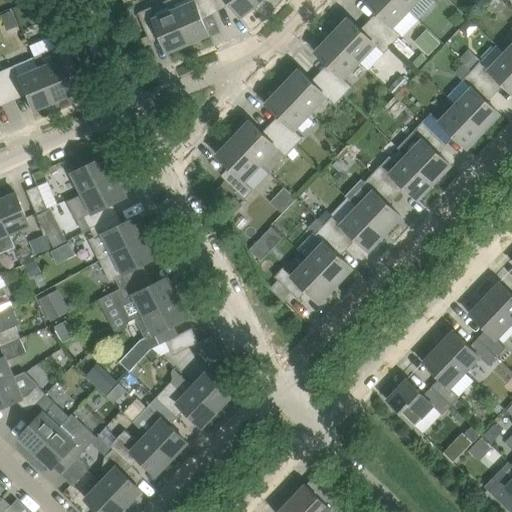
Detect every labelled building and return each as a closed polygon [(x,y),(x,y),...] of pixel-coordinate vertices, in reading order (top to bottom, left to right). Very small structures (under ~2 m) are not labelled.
[(189,43),(170,0),(166,0),(138,12),(148,36),(159,31),(168,52),(189,43)] [(208,0),(170,0),(189,43),(210,34),(201,13),(211,8),(208,0)] [(227,0),(240,17),(258,3),(255,0),(208,0),(211,8),(224,0),(227,0)] [(399,37),(402,35),(393,26),(409,10),(398,0),(365,0),(382,17),(374,25),(393,44),(399,37)] [(398,0),(409,10),(419,19),(435,2),(434,1),(435,0),(398,0)] [(12,11),(0,15),(0,16),(4,26),(16,21),(12,11)] [(349,18),(332,35),(360,61),(369,69),(385,53),(393,44),(374,25),(365,34),(349,18)] [(430,34),(420,45),(429,53),(439,43),(430,34)] [(324,77),(344,95),(353,86),(344,78),(360,61),(332,35),(316,52),(333,68),(324,77)] [(399,37),(393,44),(402,52),(408,46),(399,37)] [(54,48),(58,59),(38,67),(52,100),(73,92),(64,71),(75,67),(65,43),(54,48)] [(464,63),(472,70),(481,60),(469,49),(460,58),(464,63)] [(511,91),(511,58),(505,52),(489,69),(481,60),(472,70),(492,89),(500,80),(511,91)] [(413,62),(419,68),(428,58),(422,53),(413,62)] [(302,69),(312,79),(324,66),(314,56),(302,69)] [(463,79),(472,70),(464,63),(455,72),(463,80),(463,79)] [(52,100),(38,67),(18,76),(13,65),(2,70),(11,93),(22,89),(31,109),(52,100)] [(299,69),(283,86),(311,113),(327,96),(336,104),(344,95),(324,77),(316,85),(299,69)] [(11,93),(2,70),(0,70),(0,97),(0,98),(11,93)] [(483,97),(492,89),(472,70),(463,79),(473,87),(456,104),(484,131),(500,113),(483,97)] [(408,82),(401,75),(389,88),(396,94),(408,82)] [(275,128),(295,147),(303,138),(295,129),(311,113),(283,86),(267,103),(284,119),(275,128)] [(468,148),(484,131),(456,104),(440,121),(431,113),(423,121),(443,140),(451,131),(468,148)] [(250,120),(234,138),(262,164),(278,147),(286,156),(295,147),(275,128),(267,137),(250,120)] [(423,121),(414,130),(398,147),(407,155),(435,182),(451,165),(434,149),(443,140),(423,121)] [(262,164),(234,138),(218,155),(234,171),(226,180),(245,198),(254,189),(270,172),(262,164)] [(435,182),(407,155),(391,172),(382,164),(374,173),(393,191),(402,183),(419,199),(435,182)] [(84,192),(116,176),(114,172),(117,170),(111,158),(108,160),(106,156),(74,172),(84,192)] [(70,159),(62,162),(65,169),(73,166),(70,159)] [(385,200),(393,191),(374,173),(365,182),(374,190),(358,207),(386,233),(402,216),(385,200)] [(84,216),(90,227),(118,213),(113,202),(126,196),(124,192),(127,190),(121,178),(118,180),(116,176),(84,192),(93,211),(84,216)] [(48,208),(38,185),(27,190),(37,213),(48,208)] [(17,193),(0,200),(0,210),(9,232),(30,223),(17,193)] [(231,200),(228,203),(237,211),(243,205),(234,197),(231,200)] [(369,251),(386,233),(358,207),(341,224),(333,215),(324,224),(344,243),(352,234),(369,251)] [(9,232),(0,210),(0,253),(15,247),(9,232)] [(90,239),(100,260),(114,253),(147,236),(145,233),(147,231),(141,219),(138,220),(136,216),(123,223),(118,213),(90,227),(94,236),(90,239)] [(336,252),(344,243),(324,224),(316,233),(324,242),(308,258),(336,285),(353,268),(336,252)] [(272,225),(250,247),(261,258),(283,236),(272,225)] [(45,234),(36,238),(30,241),(35,254),(50,247),(45,234)] [(121,288),(148,274),(143,263),(157,256),(155,252),(157,251),(151,239),(148,240),(147,236),(114,253),(100,260),(111,282),(116,279),(121,288)] [(58,262),(75,253),(69,241),(52,250),(58,262)] [(320,302),(336,285),(308,258),(292,275),(284,267),(275,276),(295,295),(303,286),(320,302)] [(31,277),(42,272),(36,260),(25,265),(31,277)] [(136,318),(145,314),(177,297),(175,293),(178,292),(172,280),(169,281),(167,277),(154,284),(148,274),(121,288),(136,318)] [(511,293),(500,282),(481,302),(494,315),(502,307),(511,316),(511,293)] [(40,297),(51,319),(70,310),(59,288),(40,297)] [(177,297),(145,314),(136,318),(151,349),(167,341),(179,334),(174,324),(187,317),(185,313),(188,312),(182,300),(179,301),(177,297)] [(487,329),(478,338),(497,357),(506,348),(497,339),(511,323),(511,316),(502,307),(494,315),(481,302),(470,313),(487,329)] [(0,346),(21,338),(16,325),(8,328),(0,310),(0,346)] [(67,321),(56,326),(64,341),(74,335),(67,321)] [(179,334),(167,341),(174,355),(200,342),(192,327),(179,334)] [(454,330),(434,350),(448,363),(456,355),(469,368),(480,357),(489,366),(497,357),(478,338),(470,346),(454,330)] [(201,339),(211,361),(224,355),(213,333),(201,339)] [(7,362),(21,356),(27,354),(21,338),(0,346),(0,382),(14,377),(7,362)] [(440,377),(431,387),(451,406),(457,400),(459,397),(450,388),(469,368),(456,355),(448,363),(434,350),(424,362),(440,377)] [(138,364),(130,372),(138,379),(145,371),(138,364)] [(202,425),(218,409),(194,387),(174,368),(172,370),(172,374),(172,376),(173,379),(172,382),(157,397),(178,417),(185,409),(202,425)] [(210,371),(194,387),(218,409),(233,393),(210,371)] [(0,407),(17,400),(29,412),(47,394),(38,385),(26,372),(14,377),(0,382),(0,407)] [(117,381),(109,374),(98,385),(107,393),(117,381)] [(389,398),(387,399),(402,413),(415,425),(423,416),(434,405),(443,414),(451,406),(431,387),(424,395),(407,379),(389,398)] [(21,436),(37,451),(71,416),(47,394),(29,412),(37,419),(21,436)] [(134,422),(148,435),(172,457),(187,441),(170,425),(178,417),(157,397),(134,422)] [(82,427),(71,416),(37,451),(53,467),(69,451),(76,458),(78,456),(79,457),(98,437),(85,425),(82,427)] [(484,436),(491,443),(503,431),(495,424),(484,436)] [(465,433),(467,435),(468,437),(462,443),(467,449),(474,442),(481,434),(473,425),(465,433)] [(111,445),(114,448),(132,465),(140,457),(156,473),(172,457),(148,435),(140,443),(126,430),(111,445)] [(482,437),(469,450),(479,460),(492,447),(482,437)] [(105,452),(108,455),(107,456),(103,468),(110,475),(102,483),(126,505),(141,489),(125,473),(132,465),(114,448),(111,445),(105,452)] [(61,474),(73,486),(87,471),(89,469),(87,468),(89,466),(88,465),(79,457),(78,456),(76,458),(61,474)] [(511,481),(511,482),(503,474),(488,489),(511,511),(511,481)] [(119,511),(126,505),(102,483),(87,499),(100,511),(119,511)] [(307,484),(292,499),(306,511),(352,511),(330,488),(321,497),(307,484)] [(279,511),(306,511),(292,499),(279,511)]
